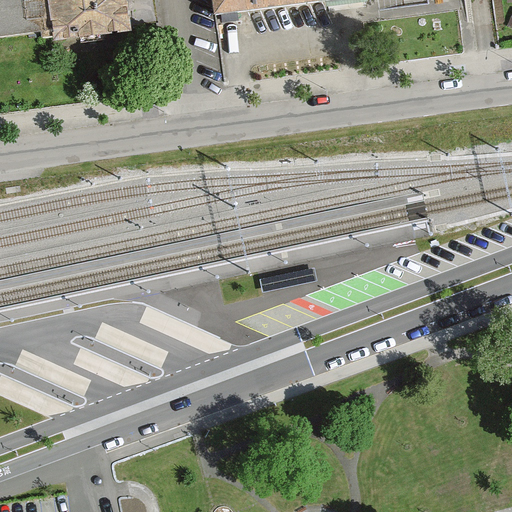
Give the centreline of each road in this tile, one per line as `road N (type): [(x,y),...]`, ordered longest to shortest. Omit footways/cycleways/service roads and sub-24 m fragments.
road 1 (residential): [(511,86),(0,154)]
road 2 (residential): [(511,255),(297,334),(231,374)]
road 3 (residential): [(231,374),(308,357),(511,282)]
road 4 (residential): [(87,426),(231,374)]
